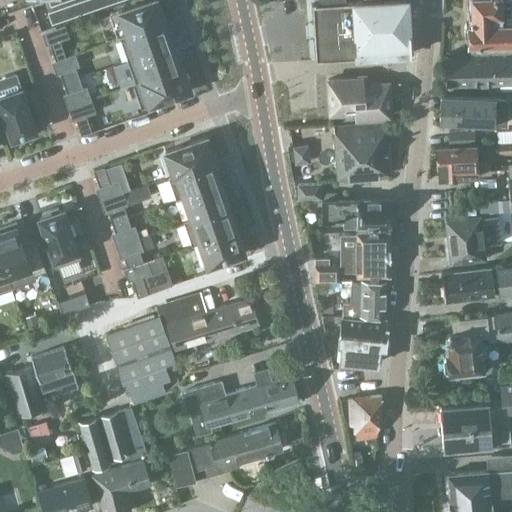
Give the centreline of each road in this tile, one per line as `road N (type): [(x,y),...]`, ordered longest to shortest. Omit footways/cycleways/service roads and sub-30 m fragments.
road 1 (residential): [(396,511),(404,263),(431,0)]
road 2 (tertiary): [(348,511),(258,93)]
road 3 (residential): [(72,158),(258,93)]
road 4 (residential): [(116,287),(72,158)]
road 5 (unknown): [(325,402),(199,440)]
road 6 (residential): [(72,158),(31,40)]
